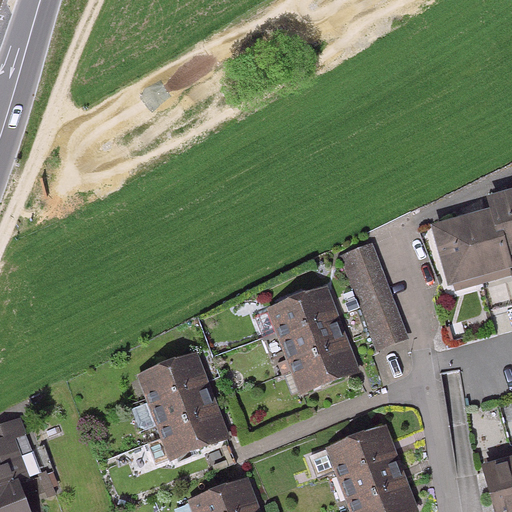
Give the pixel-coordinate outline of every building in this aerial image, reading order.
[(511,197),(506,199),(491,203),(494,215),(480,219),(453,226),(437,230),(453,292),(510,277),(507,266),(511,264),(511,197)] [(370,247),(342,258),(376,346),(404,336),(397,319),(392,306),(388,294),(383,281),(377,267),(372,254),(370,247)] [(323,290),(270,311),(301,391),(353,370),(348,355),(338,331),(327,303),(323,290)] [(218,423),(208,396),(198,370),(193,359),(142,378),(172,457),(224,437),(218,423)] [(0,425),(0,442),(26,432),(20,418),(0,425)] [(407,497),(396,467),(386,443),(382,431),(330,451),(353,511),(409,511),(413,511),(407,497)] [(0,511),(43,511),(30,476),(41,472),(26,432),(0,442),(0,511)] [(511,511),(511,460),(485,468),(496,511),(511,511)] [(252,511),(246,494),(242,485),(193,504),(196,511),(252,511)]
